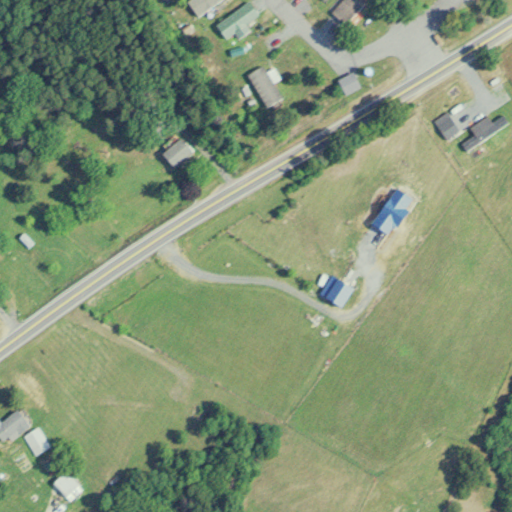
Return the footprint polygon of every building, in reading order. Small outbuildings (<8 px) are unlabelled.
[(368,3),(364,0),(341,0),(332,10),(347,25),(368,3)] [(218,25),(230,39),(253,20),(242,6),(218,25)] [(288,97),(265,63),(249,74),(272,108),(288,97)] [(350,95),(366,87),(358,71),(342,80),(350,95)] [(464,141),(471,151),(511,121),(511,118),(508,112),(496,120),(492,113),(473,126),(477,132),(464,141)] [(439,124),(449,139),(465,129),(455,114),(439,124)] [(177,168),(196,151),(183,136),(164,153),(177,168)] [(35,422),(23,407),(0,424),(0,433),(7,443),(35,422)] [(53,446),(40,426),(26,435),(38,455),(53,446)] [(55,481),(70,496),(83,483),(68,468),(55,481)]
